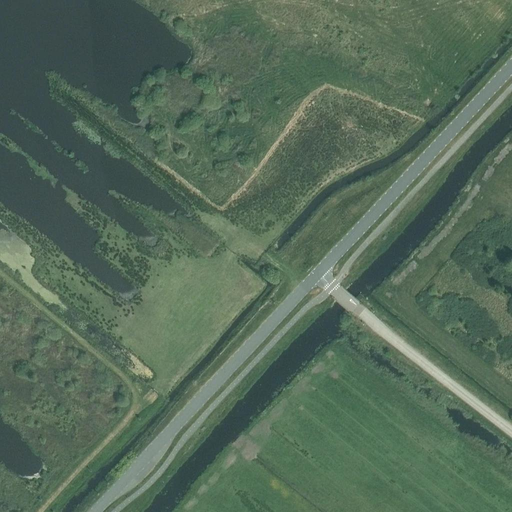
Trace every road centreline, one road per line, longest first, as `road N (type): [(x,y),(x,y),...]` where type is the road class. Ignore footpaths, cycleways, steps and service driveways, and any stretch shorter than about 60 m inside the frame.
road 1 (track): [(40,511),(128,419),(134,392),(0,276)]
road 2 (tertiary): [(94,511),(316,273)]
road 3 (tertiary): [(316,273),(511,66)]
road 4 (unclassified): [(511,433),(316,273)]
